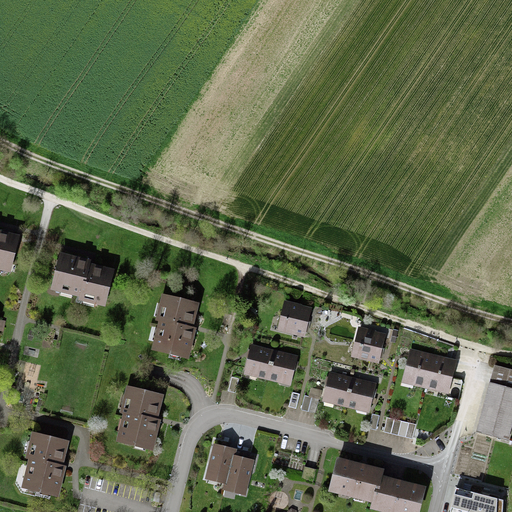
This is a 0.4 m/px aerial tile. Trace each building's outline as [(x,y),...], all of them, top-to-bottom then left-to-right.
[(0,266),(8,269),(16,239),(0,234),(0,266)] [(88,263),(62,257),(54,287),(81,294),(80,297),(103,303),(111,272),(88,266),(88,263)] [(195,305),(165,297),(159,318),(163,319),(156,348),(186,355),(192,330),(189,329),(195,305)] [(285,321),(283,329),(304,334),(310,310),(286,305),(283,317),(285,321)] [(385,337),(360,330),(357,343),(359,347),(357,355),(378,361),(385,337)] [(257,375),(267,378),(273,354),(265,352),(265,350),(252,347),(246,369),(255,371),(257,375)] [(282,356),(273,354),(267,378),(278,381),(283,378),(290,380),(296,358),(283,355),(282,356)] [(413,383),(425,386),(432,357),(421,354),(420,358),(410,356),(405,376),(415,379),(413,383)] [(445,360),(432,357),(425,386),(438,389),(439,385),(449,387),(454,367),(444,364),(445,360)] [(511,370),(496,366),(477,432),(511,442),(511,439),(511,370)] [(335,402),(346,405),(352,381),(344,379),(344,377),(330,374),(325,397),(333,399),(335,402)] [(235,393),(239,378),(232,376),(228,391),(235,393)] [(361,383),(352,381),(346,405),(357,408),(361,405),(369,407),(374,385),(361,382),(361,383)] [(160,397),(129,389),(124,411),(127,411),(120,439),(151,447),(157,421),(154,420),(160,397)] [(296,408),(299,394),(293,392),(289,407),(296,408)] [(308,412),(312,397),(305,395),(301,410),(308,412)] [(315,414),(319,399),(312,397),(308,412),(315,414)] [(377,430),(380,416),(373,414),(370,428),(377,430)] [(401,421),(387,417),(383,431),(398,435),(401,421)] [(408,423),(401,421),(398,435),(405,437),(408,423)] [(416,425),(408,423),(405,437),(413,439),(416,425)] [(65,443),(35,435),(29,457),(33,458),(26,485),(56,493),(63,468),(59,467),(65,443)] [(226,484),(233,457),(234,451),(215,447),(207,479),(226,484)] [(233,457),(226,484),(225,490),(244,494),(252,462),(233,457)] [(375,499),(380,478),(382,472),(338,460),(331,488),(375,499)] [(380,478),(375,499),(373,506),(395,511),(417,511),(424,489),(380,478)] [(498,511),(502,499),(471,492),(465,511),(498,511)]
